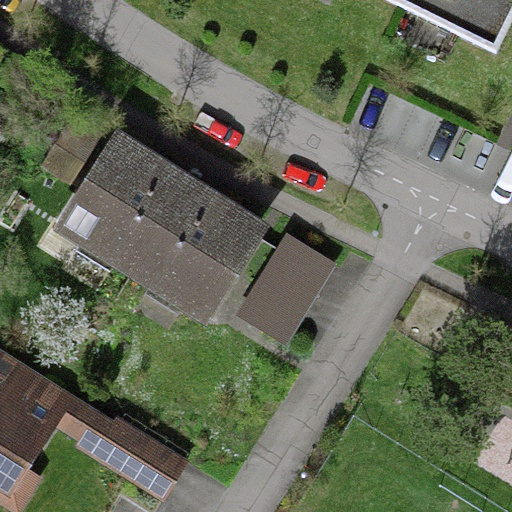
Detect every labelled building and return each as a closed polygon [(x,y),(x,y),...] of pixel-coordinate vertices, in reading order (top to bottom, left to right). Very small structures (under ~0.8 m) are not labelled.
[(511,0),(381,0),(497,55),(511,23),(511,0)] [(70,115),(54,141),(83,159),(99,133),(70,115)] [(68,226),(139,267),(186,187),(115,145),(68,226)] [(253,226),(186,187),(139,267),(206,306),(253,226)] [(326,257),(289,236),(245,316),(282,336),(326,257)] [(0,376),(0,455),(28,473),(64,417),(0,376)]
